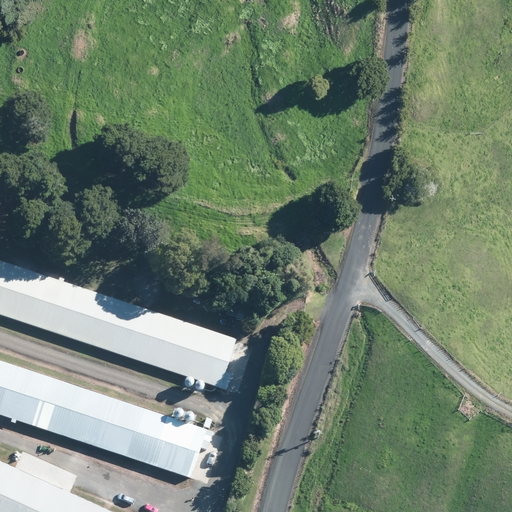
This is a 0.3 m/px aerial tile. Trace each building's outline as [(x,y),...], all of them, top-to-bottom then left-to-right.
[(0,316),(185,379),(205,385),(225,392),(230,378),(223,375),(234,343),(0,264),(0,316)] [(213,435),(205,432),(200,431),(0,365),(0,418),(189,480),(199,450),(207,453),(213,435)] [(201,396),(205,386),(185,379),(181,389),(201,396)] [(170,419),(193,426),(196,415),(174,408),(170,419)] [(104,511),(69,495),(77,477),(24,453),(16,472),(0,464),(0,511),(104,511)]
